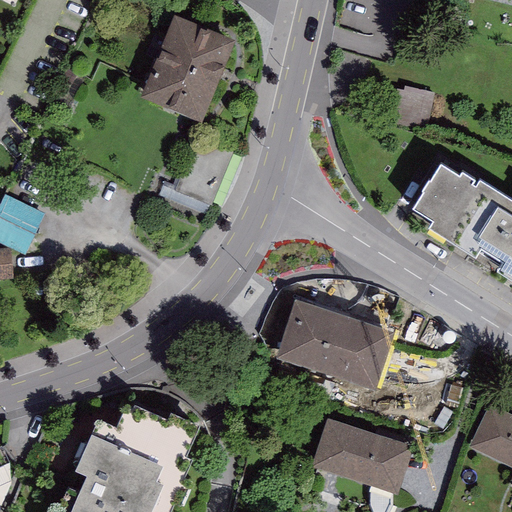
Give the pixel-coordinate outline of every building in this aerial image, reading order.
[(173,16),(140,98),(202,123),(235,40),(173,16)] [(426,131),(434,93),(404,86),(403,90),(396,88),(389,123),(426,131)] [(196,137),(174,191),(210,206),(232,151),(196,137)] [(511,199),(480,179),(476,186),(473,184),(476,180),(461,171),(459,175),(441,163),(412,209),(431,221),(427,228),(476,258),(480,252),(500,265),(496,271),(511,280),(511,199)] [(0,243),(24,255),(43,213),(4,195),(0,203),(0,243)] [(10,249),(0,249),(0,280),(12,280),(10,249)] [(395,330),(295,297),(275,355),(376,388),(395,330)] [(126,402),(116,427),(96,418),(56,511),(170,511),(192,461),(186,459),(200,425),(169,412),(166,419),(126,402)] [(511,415),(488,404),(469,445),(511,465),(511,415)] [(413,446),(327,418),(311,466),(397,495),(413,446)] [(0,506),(14,477),(8,444),(0,447),(0,506)]
